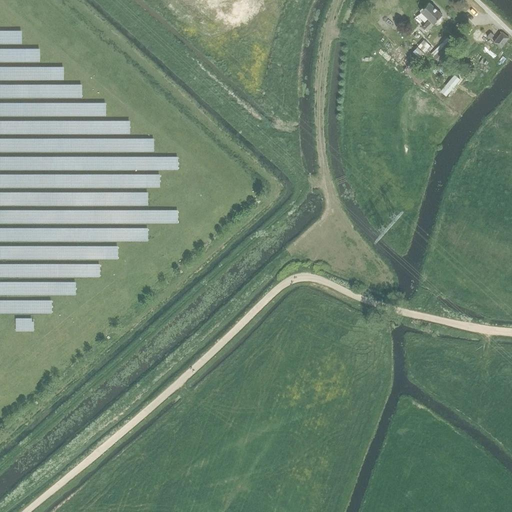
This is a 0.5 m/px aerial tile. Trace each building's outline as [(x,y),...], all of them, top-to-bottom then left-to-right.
[(429,3),(420,12),(429,21),(422,28),(426,32),(442,16),(429,3)] [(509,39),(502,33),(494,43),(501,49),(509,39)] [(450,41),(433,57),(438,62),(455,45),(450,41)] [(430,54),(436,48),(431,43),(425,49),(430,54)] [(401,51),(395,58),(409,71),(416,64),(401,51)] [(414,77),(424,84),(429,77),(418,70),(414,77)] [(1,299),(1,312),(18,312),(18,299),(1,299)] [(37,331),(37,318),(19,317),(19,330),(37,331)]
